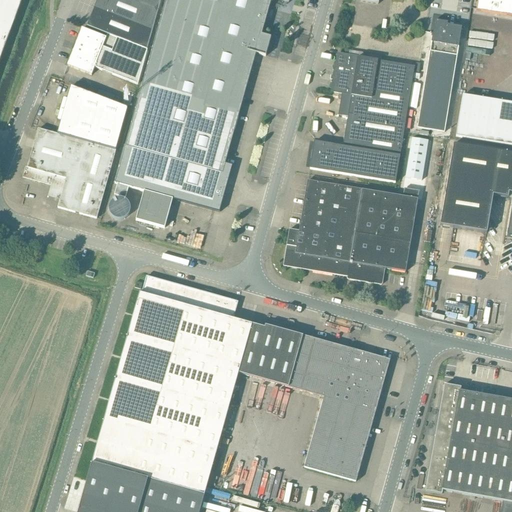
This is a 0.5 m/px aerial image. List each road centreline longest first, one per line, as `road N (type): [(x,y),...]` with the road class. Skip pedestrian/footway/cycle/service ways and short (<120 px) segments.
road 1 (unclassified): [(247,285),(326,0)]
road 2 (unclassified): [(50,511),(130,253)]
road 3 (unknown): [(247,285),(182,511)]
road 4 (unknown): [(277,177),(240,173),(288,0)]
road 5 (unclassified): [(432,337),(247,285)]
road 6 (unclassified): [(384,511),(432,337)]
road 7 (unclassified): [(0,172),(59,23)]
road 8 (unclassified): [(130,253),(0,213)]
road 9 (unclassified): [(247,285),(130,253)]
